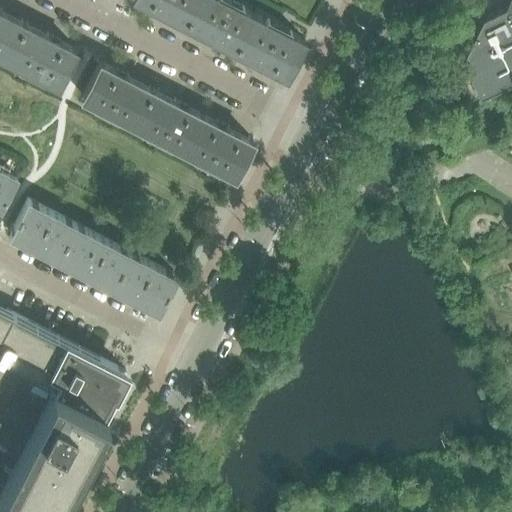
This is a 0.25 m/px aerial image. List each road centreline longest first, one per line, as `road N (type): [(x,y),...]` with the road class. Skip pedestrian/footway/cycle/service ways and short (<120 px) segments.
road 1 (residential): [(63,0),(309,129)]
road 2 (tertiary): [(195,357),(309,129)]
road 3 (residential): [(0,254),(195,357)]
road 4 (tertiary): [(111,511),(195,357)]
road 5 (tertiary): [(309,129),(380,0)]
